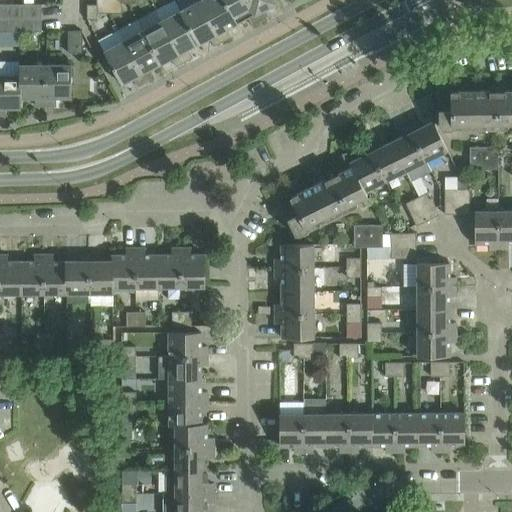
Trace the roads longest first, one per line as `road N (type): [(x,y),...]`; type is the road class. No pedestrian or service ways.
road 1 (tertiary): [(0,184),(63,183),(111,168),(427,0)]
road 2 (tertiary): [(369,0),(107,145),(75,157),(0,159)]
road 3 (residential): [(511,42),(476,42),(336,114),(239,188),(227,225)]
road 4 (residential): [(227,225),(248,490),(259,511)]
road 5 (residential): [(0,232),(227,225)]
road 6 (residential): [(495,483),(497,337),(511,325)]
road 7 (residential): [(344,511),(401,492),(495,483)]
road 8 (unknown): [(431,208),(508,328)]
